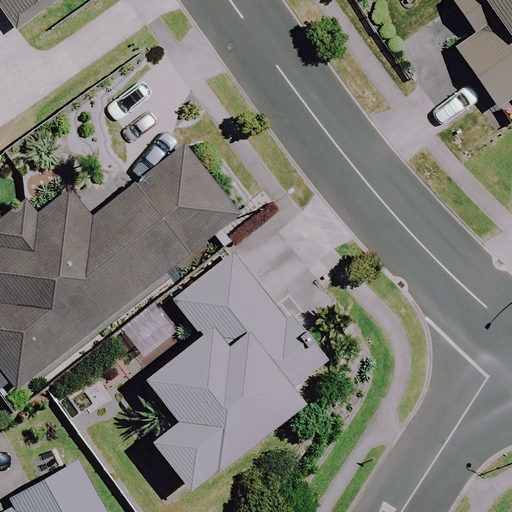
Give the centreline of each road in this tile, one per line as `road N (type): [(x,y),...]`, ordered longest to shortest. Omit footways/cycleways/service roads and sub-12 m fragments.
road 1 (tertiary): [(229,0),(371,191),(511,328)]
road 2 (residential): [(511,345),(403,511)]
